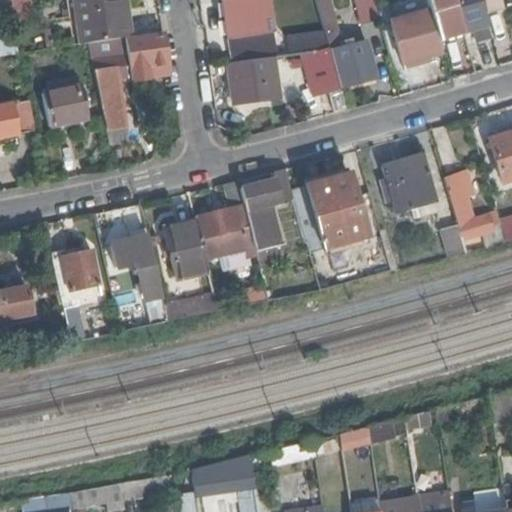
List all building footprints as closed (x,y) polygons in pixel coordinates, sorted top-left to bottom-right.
[(26,0),(9,0),(13,18),(29,16),(26,0)] [(118,40),(126,39),(120,0),(77,0),(83,45),(87,45),(118,40)] [(229,41),(273,34),(267,0),(233,0),(223,2),(229,41)] [(328,0),(316,0),(329,51),(339,89),(376,80),(366,43),(338,50),(332,26),(336,25),(328,0)] [(379,22),(373,0),(354,0),(362,27),(379,22)] [(426,0),(430,12),(438,41),(464,33),(454,0),(426,0)] [(481,0),(454,0),(464,33),(489,26),(481,0)] [(438,41),(430,12),(393,23),(406,71),(423,66),(421,60),(443,53),(438,41)] [(160,38),(159,34),(142,37),(142,42),(125,44),(131,81),(150,77),(149,68),(168,66),(163,38),(160,38)] [(276,55),(273,34),(229,41),(227,42),(230,62),(276,55)] [(321,34),(284,40),(287,55),(323,48),(321,34)] [(120,57),(118,40),(87,45),(95,83),(102,120),(108,145),(132,140),(129,125),(124,126),(113,58),(120,57)] [(18,55),(16,42),(0,44),(0,54),(1,58),(18,55)] [(339,89),(329,51),(305,55),(313,96),(339,89)] [(272,59),(228,66),(233,105),(278,98),(272,59)] [(81,88),(41,95),(48,128),(87,121),(81,88)] [(33,132),(27,102),(8,106),(6,94),(0,95),(0,137),(15,135),(33,132)] [(501,182),(511,179),(511,131),(488,139),(501,182)] [(0,137),(0,146),(17,144),(15,135),(0,137)] [(436,203),(423,156),(380,169),(393,215),(436,203)] [(467,168),(443,175),(462,241),(494,232),(489,216),(473,220),(464,191),(472,189),(467,168)] [(290,187),(285,170),(270,174),(271,181),(239,189),(242,203),(243,208),(254,250),(258,268),(288,260),(284,245),(279,246),(269,206),(293,200),(290,187)] [(349,170),(338,173),(356,237),(367,234),(349,170)] [(356,237),(338,173),(290,187),(293,200),(306,251),(356,237)] [(239,189),(237,182),(221,186),(226,207),(242,203),(239,189)] [(148,239),(139,205),(120,208),(129,243),(148,239)] [(244,253),(254,250),(243,208),(194,219),(195,223),(204,259),(219,255),(219,253),(243,247),(244,253)] [(207,271),(204,259),(195,223),(162,231),(174,279),(207,271)] [(444,257),(463,253),(457,227),(438,231),(444,257)] [(146,303),(163,300),(148,239),(129,243),(110,248),(115,269),(132,266),(139,274),(146,303)] [(59,250),(49,252),(54,275),(65,325),(81,322),(77,306),(73,307),(72,301),(100,295),(91,251),(61,258),(59,250)] [(266,300),(263,285),(249,288),(252,303),(266,300)] [(25,289),(0,293),(0,321),(30,315),(25,289)] [(169,322),(217,310),(213,296),(165,308),(169,322)] [(65,325),(69,339),(84,337),(81,322),(65,325)] [(509,391),(489,397),(490,407),(493,425),(511,421),(511,407),(509,391)] [(408,436),(405,418),(393,421),(396,440),(408,436)] [(396,440),(393,421),(369,428),(372,446),(396,440)] [(348,436),(320,443),(327,468),(338,466),(339,471),(346,469),(344,464),(355,461),(348,436)] [(316,458),(314,442),(263,455),(267,470),(316,458)] [(250,458),(192,473),(194,489),(252,475),(250,458)] [(167,478),(120,485),(123,501),(170,493),(167,478)] [(120,485),(70,494),(73,508),(104,503),(106,511),(124,509),(123,501),(120,485)] [(453,511),(451,493),(418,498),(419,507),(420,511),(453,511)] [(70,494),(21,502),(22,511),(47,511),(48,511),(73,508),(70,494)]
